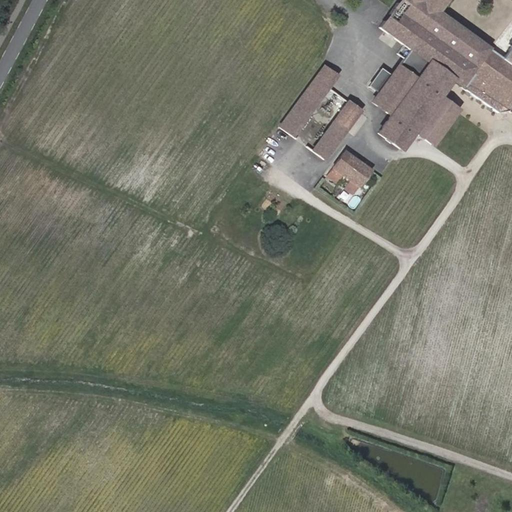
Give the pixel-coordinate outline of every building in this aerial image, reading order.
[(511,66),(501,59),(437,12),(445,0),(398,0),(376,32),(401,49),(383,75),(371,94),(365,102),(385,115),(373,134),(402,153),(414,134),(433,147),(457,111),(437,99),(449,81),(498,112),(510,109),(511,106),(511,66)] [(511,44),(510,46),(501,59),(511,66),(511,34),(511,36),(511,44)] [(322,66),(280,127),(290,134),(333,74),(322,66)] [(361,87),(371,94),(383,75),(373,69),(361,87)] [(345,100),(328,124),(340,132),(357,109),(345,100)] [(340,132),(328,124),(310,149),(322,157),(340,132)] [(343,152),(325,177),(335,184),(340,175),(357,187),(369,171),(343,152)]
